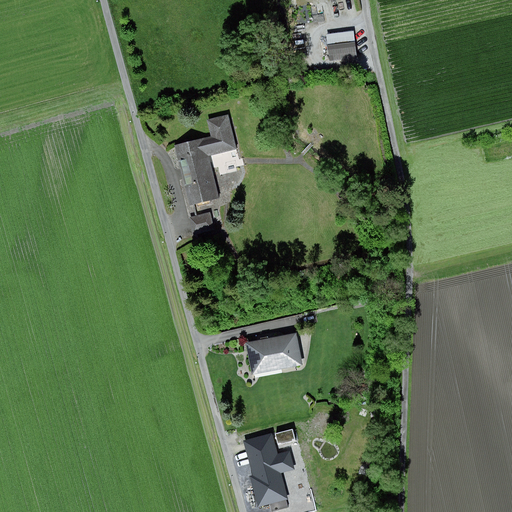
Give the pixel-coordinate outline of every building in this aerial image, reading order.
[(350,33),(323,37),(327,62),(353,58),(350,33)] [(209,137),(174,144),(186,205),(215,199),(206,155),(235,149),(228,113),(205,118),(209,137)] [(210,213),(188,218),(192,238),(214,233),(210,213)] [(294,336),(242,346),(247,374),(299,365),(294,336)] [(296,426),(248,437),(262,502),(273,500),(275,506),(290,502),(283,473),(297,469),(291,439),(298,438),(296,426)]
